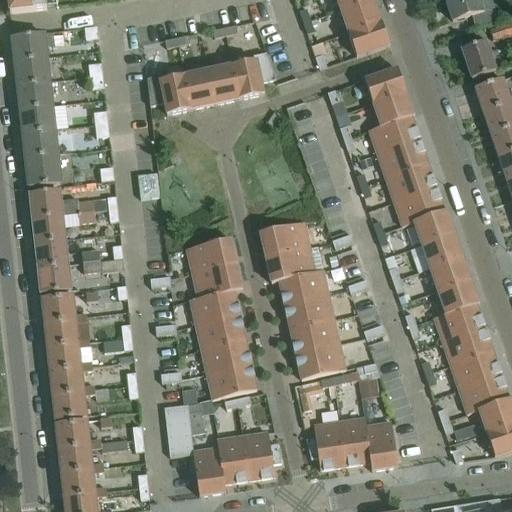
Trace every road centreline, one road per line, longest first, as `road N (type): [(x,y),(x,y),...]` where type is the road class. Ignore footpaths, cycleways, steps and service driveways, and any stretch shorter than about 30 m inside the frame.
road 1 (residential): [(411,54),(241,113),(226,144),(299,503)]
road 2 (tertiary): [(32,511),(0,207)]
road 3 (residential): [(511,340),(411,54)]
road 4 (residential): [(511,469),(299,503)]
